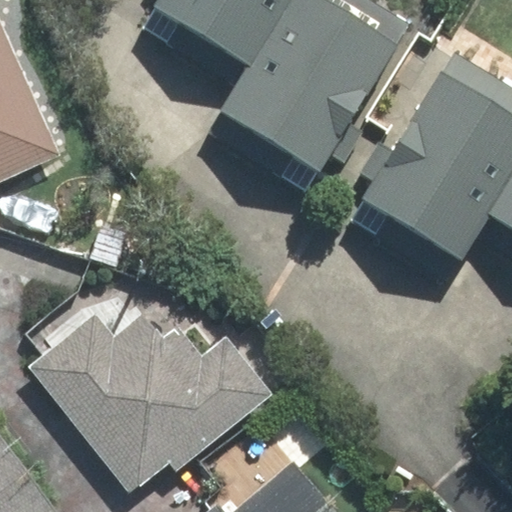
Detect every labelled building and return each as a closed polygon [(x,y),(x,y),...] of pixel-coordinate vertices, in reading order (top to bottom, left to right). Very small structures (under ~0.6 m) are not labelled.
[(164,0),(156,14),(246,74),(295,0),(164,0)] [(436,44),(368,0),(295,0),(246,74),(218,117),(318,181),(345,140),(365,153),(436,44)] [(0,176),(67,143),(0,8),(0,176)] [(511,179),(511,92),(436,44),(365,153),(382,165),(354,210),(455,273),(480,232),(511,179)] [(511,179),(480,232),(511,252),(511,179)] [(31,358),(143,507),(295,394),(233,311),(184,347),(134,281),(31,358)] [(60,511),(0,435),(0,511),(60,511)] [(347,511),(304,456),(229,511),(347,511)]
